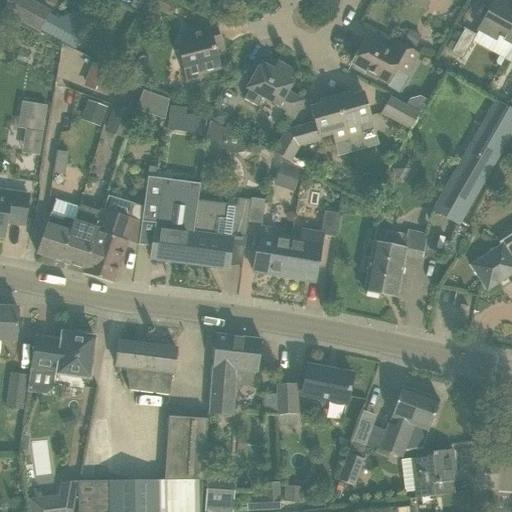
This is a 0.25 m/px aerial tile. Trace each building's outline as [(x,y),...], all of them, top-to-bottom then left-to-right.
[(7,0),(1,13),(40,32),(75,50),(79,43),(86,31),(77,26),(75,29),(49,15),(51,11),(30,0),(7,0)] [(133,0),(130,7),(139,12),(144,0),(133,0)] [(164,14),(172,0),(151,0),(148,5),(164,14)] [(511,4),(503,0),(494,0),(477,31),(478,31),(477,32),(495,42),(497,38),(511,46),(511,44),(511,4)] [(218,43),(219,42),(215,25),(182,34),(185,45),(178,47),(186,81),(200,77),(199,73),(219,68),(212,41),(217,39),(218,43)] [(458,56),(463,59),(473,41),(476,35),(475,35),(465,29),(456,44),(452,52),(451,53),(458,56)] [(420,36),(409,30),(403,43),(414,49),(420,36)] [(389,53),(365,39),(352,63),(388,83),(386,87),(399,94),(408,77),(406,76),(418,54),(396,42),(389,53)] [(118,72),(93,62),(83,87),(109,97),(118,72)] [(287,92),(293,81),(289,79),(293,71),(277,62),(273,70),(261,63),(246,89),(248,90),(243,100),(257,107),(262,98),(286,111),(284,114),(293,119),(303,101),(287,92)] [(63,87),(63,111),(73,111),(74,88),(63,87)] [(165,116),(171,99),(144,89),(138,106),(165,116)] [(372,124),(363,93),(353,96),(352,93),(335,98),(348,141),(362,136),(359,128),(372,124)] [(299,147),(320,141),(320,139),(332,135),(334,144),(348,141),(335,98),(319,103),(320,106),(310,109),(314,123),(285,132),(273,153),(291,163),(299,147)] [(381,113),(411,130),(420,115),(390,98),(381,113)] [(79,121),(99,128),(107,107),(87,100),(79,121)] [(126,140),(139,104),(126,100),(123,110),(111,106),(103,131),(126,140)] [(511,135),(511,110),(495,100),(431,210),(458,226),(490,171),(495,165),(511,135)] [(22,103),(20,115),(44,119),(46,106),(22,103)] [(170,107),(167,130),(183,132),(185,116),(186,110),(170,107)] [(216,108),(210,118),(210,119),(221,126),(227,115),(216,108)] [(227,131),(209,121),(206,133),(207,137),(206,142),(219,142),(227,131)] [(52,172),(55,173),(64,174),(68,153),(56,151),(52,172)] [(298,159),(297,160),(296,163),(297,166),(301,168),(302,167),(304,167),(305,163),(305,160),(301,158),(298,159)] [(274,185),(280,187),(283,176),(297,181),(301,171),(282,164),(274,185)] [(157,210),(162,173),(149,171),(147,183),(144,208),(157,210)] [(375,190),(372,179),(361,182),(367,205),(375,190)] [(0,236),(4,237),(6,222),(24,225),(29,196),(0,191),(0,236)] [(190,261),(198,201),(168,197),(166,211),(175,212),(173,232),(154,229),(150,258),(165,260),(165,258),(189,261),(189,263),(190,263),(190,261)] [(248,222),(251,200),(237,198),(236,206),(228,205),(198,201),(190,261),(214,265),(214,267),(228,268),(233,235),(245,237),(248,222)] [(261,224),(264,200),(251,198),(251,200),(248,222),(261,224)] [(113,283),(113,281),(127,241),(122,240),(123,236),(138,237),(137,245),(138,245),(143,207),(134,204),(129,219),(101,210),(100,212),(97,223),(99,224),(83,274),(113,283)] [(82,274),(83,274),(99,224),(97,223),(100,212),(80,205),(75,220),(61,262),(84,269),(82,274)] [(314,283),(323,236),(334,238),(338,214),(324,212),(320,232),(300,229),(298,240),(291,238),(284,278),(314,283)] [(51,213),(36,255),(61,262),(75,220),(51,213)] [(284,278),(291,238),(283,237),(285,230),(261,226),(253,273),(284,278)] [(367,272),(363,291),(396,297),(405,253),(421,257),(426,236),(407,232),(406,237),(376,231),(370,259),(365,258),(363,271),(367,272)] [(511,242),(502,248),(500,245),(470,265),(487,291),(511,274),(511,242)] [(16,357),(18,309),(0,308),(0,340),(1,340),(1,356),(16,357)] [(88,381),(92,358),(94,338),(91,338),(92,334),(76,332),(75,335),(62,334),(61,340),(35,337),(30,372),(55,375),(55,376),(88,381)] [(235,370),(258,372),(261,341),(215,335),(208,414),(232,416),(234,386),(235,370)] [(128,390),(137,391),(169,395),(172,374),(173,374),(176,348),(143,344),(119,341),(116,367),(131,369),(128,390)] [(347,404),(352,374),(307,365),(303,384),(278,384),(278,415),(296,414),(296,394),(347,404)] [(10,375),(6,408),(22,410),(27,377),(10,375)] [(401,457),(403,452),(412,425),(428,431),(439,400),(401,387),(386,431),(373,426),(366,446),(401,457)] [(164,481),(78,482),(77,511),(200,511),(207,419),(179,418),(168,417),(164,481)] [(415,498),(453,494),(453,493),(450,493),(449,482),(455,481),(452,450),(432,452),(432,456),(400,460),(404,493),(415,491),(415,498)] [(364,460),(348,454),(339,481),(354,486),(364,460)] [(231,511),(232,508),(233,497),(227,496),(228,479),(207,477),(203,511),(231,511)] [(29,511),(72,511),(76,493),(76,482),(61,483),(58,495),(27,499),(29,511)] [(265,496),(246,497),(247,511),(280,510),(279,483),(264,483),(265,496)] [(304,487),(284,485),(283,501),(302,503),(304,487)]
